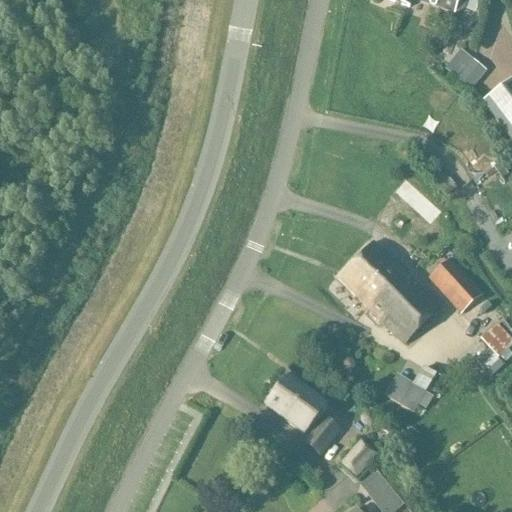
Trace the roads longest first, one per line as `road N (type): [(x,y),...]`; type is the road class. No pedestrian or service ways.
road 1 (tertiary): [(245,0),(214,154),(193,214),(38,511)]
road 2 (residential): [(117,511),(275,201),(318,0)]
